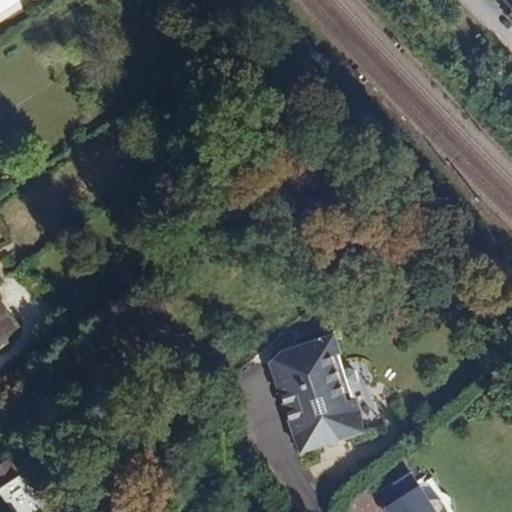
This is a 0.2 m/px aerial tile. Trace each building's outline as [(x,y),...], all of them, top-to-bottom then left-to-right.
[(83,66),(85,52),(111,57),(110,64),(136,69),(138,63),(163,67),(170,35),(139,29),(140,21),(96,13),(94,20),(67,15),(58,61),(83,66)] [(0,301),(0,343),(20,326),(0,301)] [(98,312),(52,351),(89,393),(135,354),(98,312)] [(349,366),(344,367),(335,342),(327,341),(281,356),(274,363),(305,458),(313,451),(325,444),(335,440),(346,438),(357,437),(367,437),(353,395),(360,391),(362,387),(356,368),(349,366)] [(62,385),(16,424),(53,466),(99,427),(62,385)] [(376,495),(388,511),(387,511),(445,511),(447,508),(439,496),(426,496),(407,472),(376,495)] [(3,491),(17,511),(42,511),(21,479),(3,491)]
